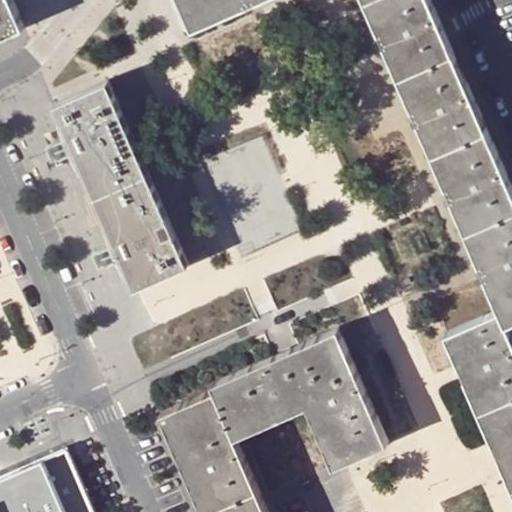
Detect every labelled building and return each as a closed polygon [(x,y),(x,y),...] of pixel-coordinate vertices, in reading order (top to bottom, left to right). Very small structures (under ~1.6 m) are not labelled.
[(0,0),(0,37),(26,26),(15,0),(0,0)] [(190,0),(181,0),(194,27),(200,24),(190,0)] [(446,332),(511,481),(511,336),(506,321),(511,318),(511,187),(429,0),(190,0),(200,24),(254,0),(366,0),(502,308),(446,332)] [(188,262),(108,80),(56,104),(135,286),(188,262)] [(161,410),(205,511),(269,511),(236,436),(308,404),(332,458),(385,434),(338,326),(212,381),(214,386),(161,410)] [(388,441),(385,434),(332,458),(335,465),(388,441)] [(0,511),(101,511),(80,453),(0,482),(0,511)]
